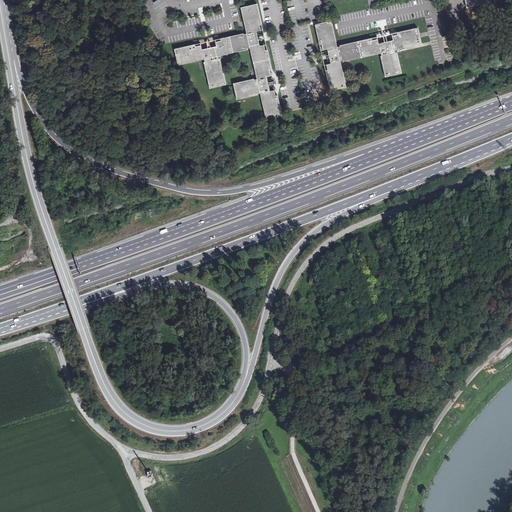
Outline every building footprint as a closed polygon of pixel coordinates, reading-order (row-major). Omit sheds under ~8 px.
[(230,37),(234,53),(247,50),(247,49),(250,48),(253,66),(270,59),(268,50),(265,51),(264,45),(260,46),(259,40),(261,39),(260,37),(258,37),(257,32),(261,31),(260,25),(262,25),(257,4),(241,8),(247,34),(244,35),(243,34),(230,37)] [(361,58),(358,42),(337,46),(331,21),(315,25),(319,46),(322,45),(323,51),(327,49),(329,56),(327,56),(327,59),(329,58),(331,64),(326,65),(328,71),(325,71),(330,92),(347,88),(341,63),(361,58)] [(358,42),(361,58),(381,54),(381,57),(380,57),(385,78),(402,74),(397,53),(396,53),(395,51),(421,45),(417,28),(397,33),(397,35),(392,36),(392,40),(386,41),(386,39),(383,40),(384,42),(378,43),(377,40),(372,41),(371,39),(358,42)] [(234,53),(230,37),(221,39),(222,41),(216,42),(217,46),(211,48),(211,45),(208,46),(209,48),(203,50),(202,45),(196,47),(196,45),(175,49),(179,66),(205,60),(206,62),(204,63),(210,89),(226,85),(220,59),(219,59),(218,57),(234,53)] [(270,59),(253,66),(257,80),(254,81),(254,79),(234,84),(238,100),(258,96),(258,94),(261,94),(267,120),(283,117),(278,96),(276,96),(275,91),(270,92),(269,86),(271,85),(271,82),(268,83),(267,77),(271,76),(270,71),(272,70),(270,59)]
